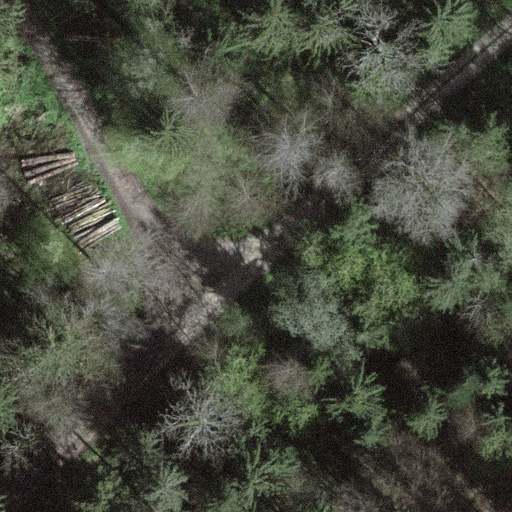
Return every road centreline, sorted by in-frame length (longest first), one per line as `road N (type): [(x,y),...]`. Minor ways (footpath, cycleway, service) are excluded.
road 1 (track): [(511,39),(225,295)]
road 2 (track): [(225,295),(35,0)]
road 3 (track): [(225,295),(2,511)]
